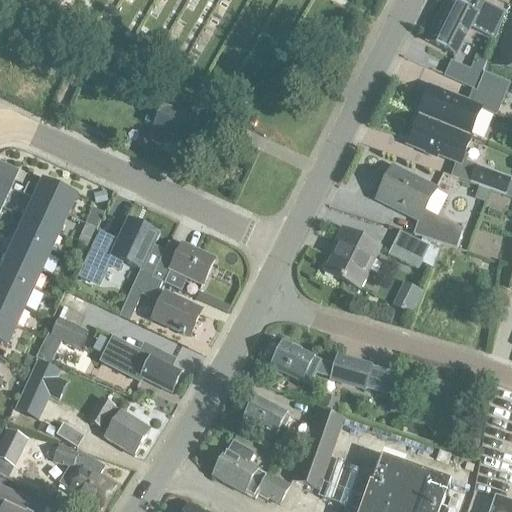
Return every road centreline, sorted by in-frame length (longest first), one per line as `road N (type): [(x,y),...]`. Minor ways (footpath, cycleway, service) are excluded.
road 1 (residential): [(0,130),(12,125),(285,247)]
road 2 (unclassified): [(285,247),(408,0)]
road 3 (residential): [(497,366),(258,297)]
road 4 (unclassified): [(133,511),(258,297)]
